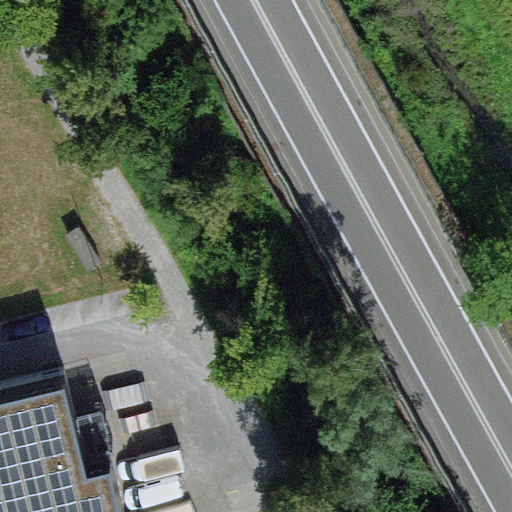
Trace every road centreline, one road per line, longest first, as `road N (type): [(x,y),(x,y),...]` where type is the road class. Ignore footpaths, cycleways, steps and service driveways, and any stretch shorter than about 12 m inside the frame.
road 1 (track): [(0,0),(158,254),(284,511)]
road 2 (trunk): [(250,0),(511,475)]
